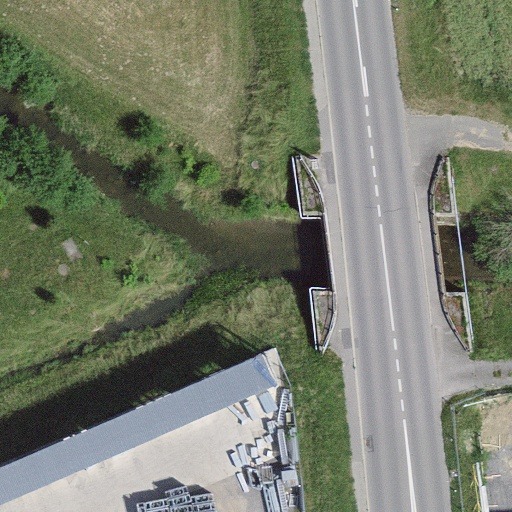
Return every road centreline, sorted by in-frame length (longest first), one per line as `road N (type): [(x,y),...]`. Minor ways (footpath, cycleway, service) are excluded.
road 1 (secondary): [(406,511),(350,0)]
road 2 (track): [(385,325),(511,322)]
